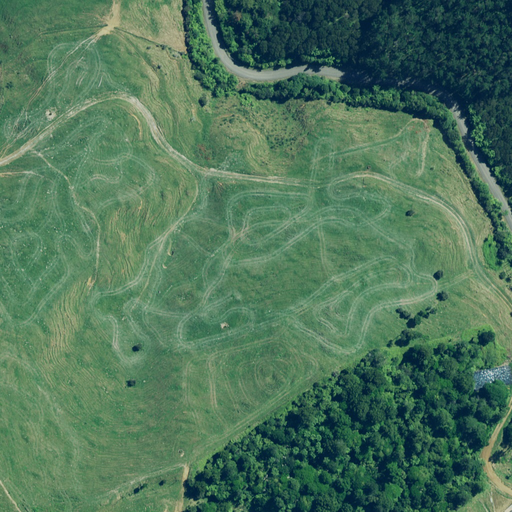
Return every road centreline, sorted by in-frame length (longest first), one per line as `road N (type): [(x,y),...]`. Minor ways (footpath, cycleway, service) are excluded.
road 1 (track): [(511,310),(444,205),(369,171),(282,180),(211,171),(171,147),(131,97),(103,96),(0,164)]
road 2 (unclassified): [(511,238),(444,100),(307,75),(268,79),(228,66),(205,0)]
